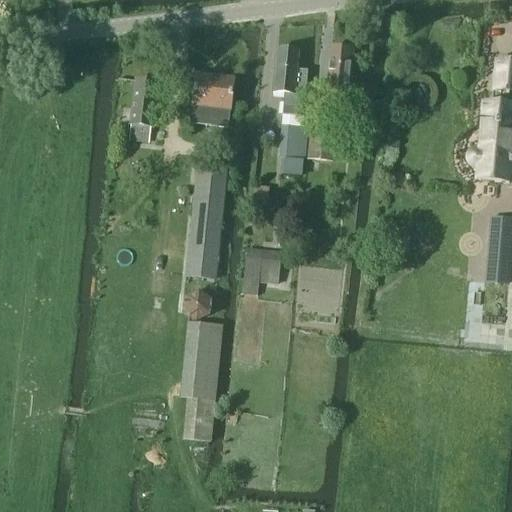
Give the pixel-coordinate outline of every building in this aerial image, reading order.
[(330,50),(325,96),(338,97),(348,98),(352,52),(330,50)] [(276,51),(272,94),(283,95),(282,107),(303,109),(306,73),(296,72),(297,53),(276,51)] [(467,156),(467,161),(469,166),(472,168),(476,169),(477,169),(476,182),(508,185),(510,165),(511,165),(511,164),(511,160),(511,161),(511,160),(510,160),(511,139),(511,64),(496,63),(492,106),(483,105),(480,135),(480,137),(479,151),(478,151),(474,150),(468,152),(467,156)] [(192,108),(190,122),(227,126),(228,112),(229,112),(233,80),(196,76),(192,108)] [(135,83),(128,141),(148,143),(155,85),(135,83)] [(282,127),(280,160),(281,160),(280,176),(300,178),(302,162),(304,162),(306,141),(307,141),(308,129),(282,127)] [(309,134),(306,161),(332,163),(334,137),(309,134)] [(197,167),(185,278),(214,281),(226,170),(197,167)] [(250,209),(266,211),(268,189),(252,188),(250,209)] [(511,221),(498,221),(493,283),(508,284),(510,258),(511,246),(511,237),(511,221)] [(246,250),(241,297),(257,299),(258,285),(277,287),(280,254),(246,250)] [(511,290),(478,287),(477,296),(511,299),(511,290)] [(183,299),(182,315),(195,324),(209,318),(211,301),(198,293),(183,299)] [(511,322),(476,319),(475,328),(511,331),(511,322)] [(186,324),(178,400),(186,401),(182,442),(210,445),(222,328),(186,324)]
